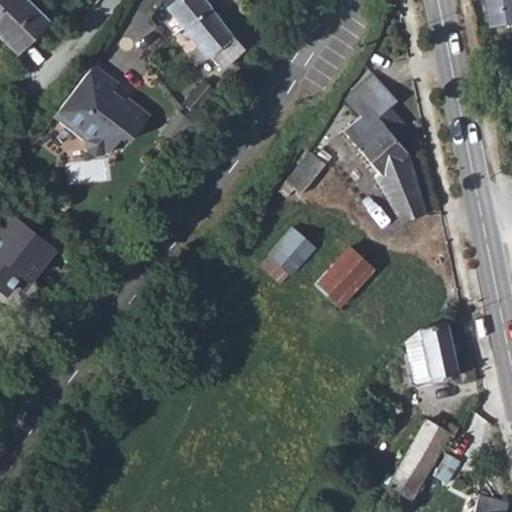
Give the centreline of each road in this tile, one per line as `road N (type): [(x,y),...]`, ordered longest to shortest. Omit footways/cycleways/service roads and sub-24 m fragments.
road 1 (unclassified): [(340,0),(0,455)]
road 2 (secondary): [(437,0),(483,234)]
road 3 (secondary): [(483,234),(511,371)]
